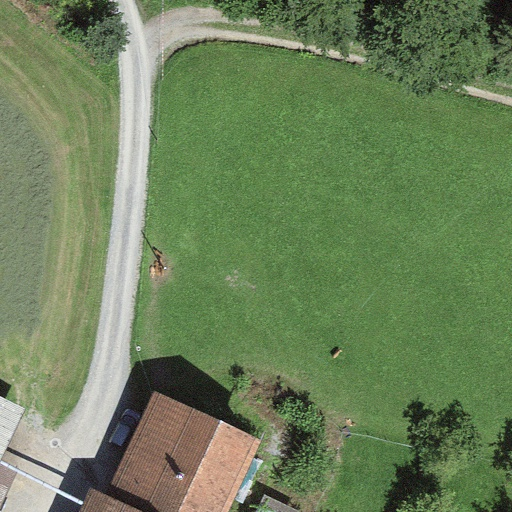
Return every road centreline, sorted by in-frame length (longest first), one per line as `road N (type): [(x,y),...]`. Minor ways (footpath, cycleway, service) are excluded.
road 1 (track): [(120,0),(133,41),(133,150),(108,373),(36,511)]
road 2 (track): [(133,41),(211,31),(292,43),(511,101)]
